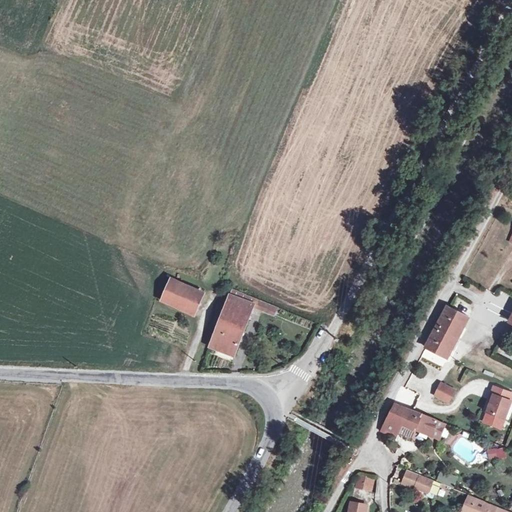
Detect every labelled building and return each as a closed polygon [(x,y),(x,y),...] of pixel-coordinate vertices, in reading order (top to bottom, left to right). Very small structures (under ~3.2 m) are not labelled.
[(172,278),(163,300),(198,313),(207,291),(172,278)] [(232,292),(212,345),(235,354),(257,302),(232,292)] [(447,360),(447,359),(470,318),(450,308),(427,349),(447,360)] [(456,392),(442,385),(437,396),(450,403),(456,392)] [(493,401),(488,413),(505,419),(511,402),(511,393),(495,387),(490,400),(493,401)] [(397,405),(382,432),(395,438),(402,423),(440,439),(446,425),(416,413),(414,415),(409,414),(410,411),(397,405)] [(504,447),(487,448),(488,459),(505,458),(504,447)] [(421,475),(409,470),(403,484),(416,489),(421,475)] [(424,477),(421,475),(416,489),(415,489),(428,494),(431,485),(433,481),(424,477)] [(372,478),(360,476),(358,487),(369,490),(372,478)] [(437,498),(440,489),(431,485),(428,494),(437,498)] [(497,511),(469,501),(466,508),(473,511),(472,511),(497,511)]
